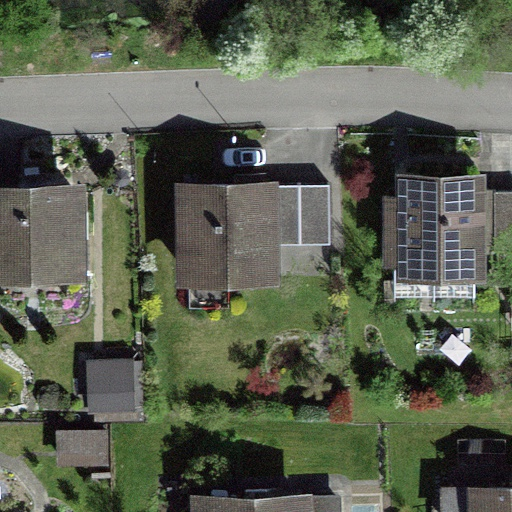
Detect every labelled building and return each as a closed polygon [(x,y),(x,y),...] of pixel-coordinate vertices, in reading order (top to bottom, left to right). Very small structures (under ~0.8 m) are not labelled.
[(487,164),(395,163),(395,187),(382,187),(382,259),(395,259),(394,291),(475,291),(475,273),(487,273),(487,248),(511,248),(511,186),(487,187),(487,164)] [(76,178),(0,182),(0,275),(81,271),(76,178)] [(323,180),(180,181),(181,277),(277,276),(277,241),(323,240),(323,180)] [(143,355),(87,356),(88,409),(144,408),(143,355)] [(511,511),(511,484),(443,486),(443,511),(511,511)] [(334,511),(334,496),(206,498),(206,511),(334,511)]
